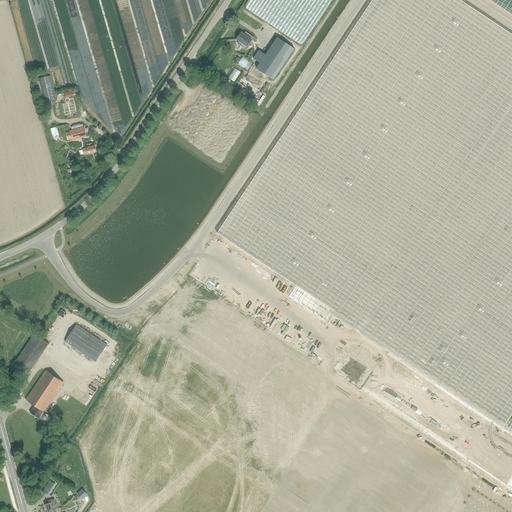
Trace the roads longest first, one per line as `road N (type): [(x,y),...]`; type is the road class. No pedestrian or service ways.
road 1 (unclassified): [(68,279),(116,314),(168,275),(201,239),(361,0)]
road 2 (unclassified): [(42,236),(107,179),(228,0)]
